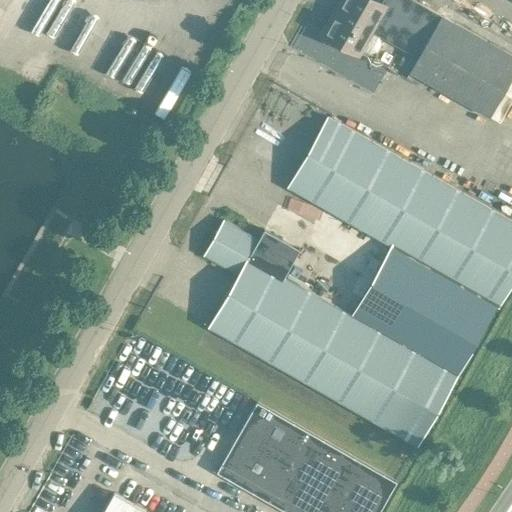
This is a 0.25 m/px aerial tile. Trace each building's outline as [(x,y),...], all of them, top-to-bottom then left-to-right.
[(38,0),(27,22),(57,38),(77,0),(38,0)] [(511,73),(511,56),(412,0),(381,0),(379,5),(369,0),(342,0),(324,34),(356,52),(370,27),(419,55),(409,72),(430,84),(488,117),(511,73)] [(318,27),(331,8),(321,1),(308,20),(318,27)] [(138,38),(127,64),(137,68),(148,42),(138,38)] [(511,221),(327,117),(292,177),(287,187),(390,246),(494,305),(497,306),(511,279),(511,221)] [(455,375),(283,277),(299,249),(263,229),(257,240),(223,220),(203,255),(237,274),(208,326),(415,444),(455,375)] [(390,246),(351,315),(455,375),(494,305),(390,246)] [(310,275),(315,255),(300,251),(295,271),(310,275)] [(285,511),(377,511),(392,487),(395,481),(256,402),(215,472),(285,511)] [(145,511),(112,493),(101,511),(145,511)]
